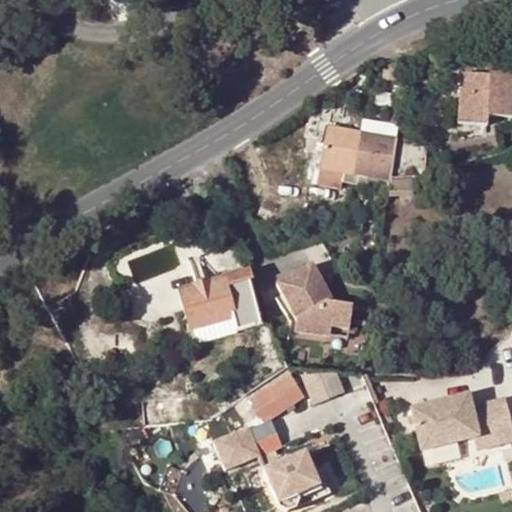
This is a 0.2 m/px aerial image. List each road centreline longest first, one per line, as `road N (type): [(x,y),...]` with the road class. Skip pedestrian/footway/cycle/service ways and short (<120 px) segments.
road 1 (tertiary): [(0,260),(416,16)]
road 2 (unknown): [(211,139),(261,262)]
